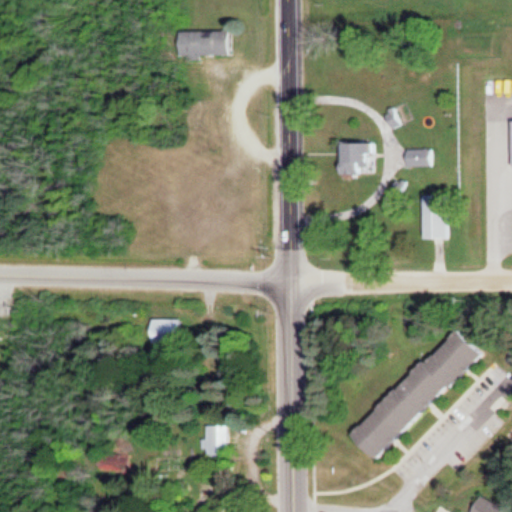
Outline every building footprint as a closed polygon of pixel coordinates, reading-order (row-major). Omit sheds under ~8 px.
[(238,30),(188,30),(188,56),(238,56),(238,30)] [(398,127),(405,124),(399,112),(393,116),(398,127)] [(380,170),(380,141),(354,141),(354,170),(380,170)] [(413,165),(440,165),(440,148),(413,148),(413,165)] [(432,236),(457,236),(457,193),(432,193),(432,236)] [(191,317),(160,317),(160,341),(191,341),(191,317)] [(363,431),(388,457),(497,350),(472,324),(363,431)] [(210,455),(233,455),(233,424),(210,424),(210,455)] [(106,451),(104,466),(134,470),(136,455),(106,451)]
